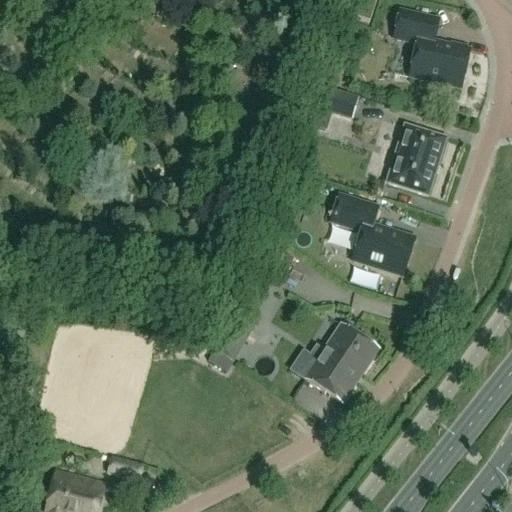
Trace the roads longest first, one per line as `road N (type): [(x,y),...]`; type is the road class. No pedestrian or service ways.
road 1 (residential): [(181,511),(323,439),(399,370),(441,283),(509,72),(503,26),(487,0)]
road 2 (primary): [(511,372),(402,511)]
